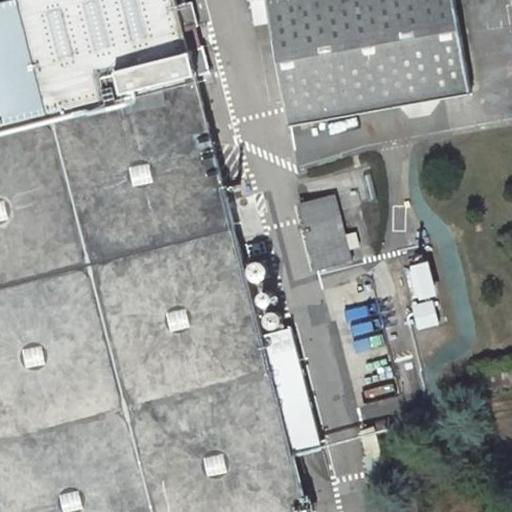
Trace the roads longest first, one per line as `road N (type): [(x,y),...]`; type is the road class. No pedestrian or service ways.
road 1 (unknown): [(375,511),(329,321),(259,158),(216,0)]
road 2 (unknown): [(259,158),(511,106)]
